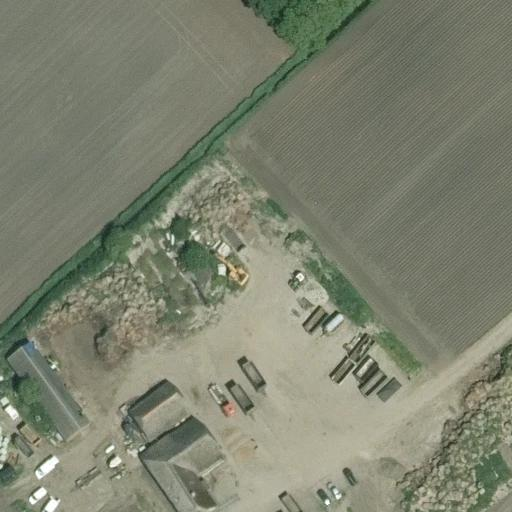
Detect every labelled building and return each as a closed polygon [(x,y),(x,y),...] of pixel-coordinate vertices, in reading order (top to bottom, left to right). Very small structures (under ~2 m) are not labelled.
[(31,346),(6,364),(66,444),(90,428),(31,346)] [(127,415),(148,445),(190,415),(169,386),(127,415)] [(137,459),(173,511),(209,511),(211,511),(192,482),(221,462),(192,421),(137,459)] [(285,481),(269,492),(276,502),(292,491),(285,481)] [(265,488),(224,511),(306,511),(295,492),(274,504),(265,488)]
